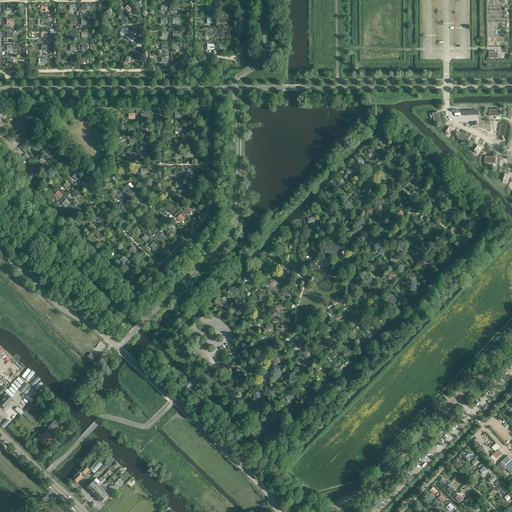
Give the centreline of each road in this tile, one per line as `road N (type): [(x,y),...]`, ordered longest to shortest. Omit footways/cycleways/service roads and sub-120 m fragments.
road 1 (unclassified): [(324,511),(360,497),(511,340)]
road 2 (unclassified): [(277,511),(261,485),(121,351)]
road 3 (unclassified): [(0,249),(121,351)]
